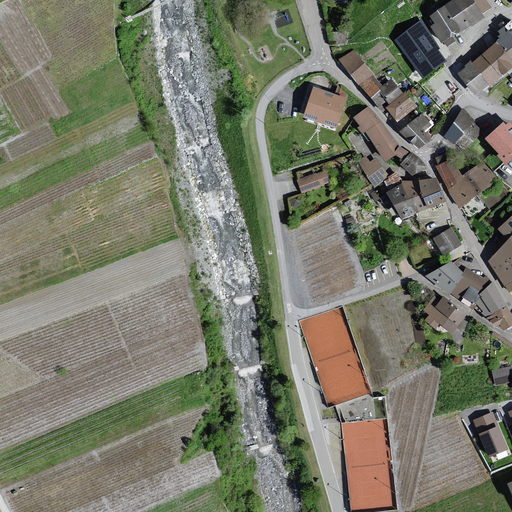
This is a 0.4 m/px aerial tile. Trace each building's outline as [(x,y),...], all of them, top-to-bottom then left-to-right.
[(487,0),(458,0),(435,17),(441,24),(435,29),(449,44),(460,39),(490,18),(488,14),(495,9),(487,0)] [(399,41),(394,44),(400,53),(403,50),(429,81),(452,62),(424,21),(418,28),(407,18),(391,30),(399,41)] [(507,39),(463,76),(479,94),(511,65),(511,26),(503,35),(507,39)] [(353,50),(341,61),(361,85),(374,75),(353,50)] [(395,81),(386,88),(396,107),(408,96),(395,81)] [(347,100),(316,90),(307,118),(338,128),(347,100)] [(422,107),(410,94),(408,96),(396,107),(392,110),(401,123),(422,107)] [(402,146),(372,109),(357,120),(364,128),(361,129),(365,135),(369,133),(391,164),(400,158),(406,161),(413,154),(404,148),(402,154),(400,153),(402,146)] [(457,124),(445,138),(465,153),(477,139),(484,132),(462,110),(457,124)] [(420,116),(401,132),(421,150),(430,141),(423,133),(429,127),(420,116)] [(505,126),(488,142),(507,162),(511,156),(511,133),(511,134),(505,126)] [(413,154),(406,161),(402,166),(414,178),(429,170),(421,159),(413,154)] [(368,157),(361,163),(374,183),(377,189),(385,183),(389,177),(378,160),(374,164),(368,157)] [(459,161),(439,168),(453,191),(450,192),(463,209),(483,196),(503,182),(486,162),(469,179),(459,161)] [(327,172),(299,181),(303,191),(305,194),(333,184),(327,172)] [(389,177),(385,183),(389,193),(403,186),(403,181),(398,173),(389,177)] [(415,183),(428,209),(449,203),(438,179),(415,183)] [(403,186),(389,193),(403,222),(428,209),(415,183),(404,181),(403,186)] [(511,212),(497,227),(508,239),(486,258),(508,291),(511,287),(511,212)] [(461,243),(450,226),(433,238),(444,255),(461,243)] [(473,307),(488,278),(467,267),(463,271),(449,260),(425,274),(451,294),(473,307)] [(471,317),(447,297),(441,307),(431,302),(425,313),(456,337),(471,317)] [(511,369),(511,366),(493,368),(495,383),(511,380),(511,369)] [(492,410),(471,420),(485,454),(506,446),(492,410)]
